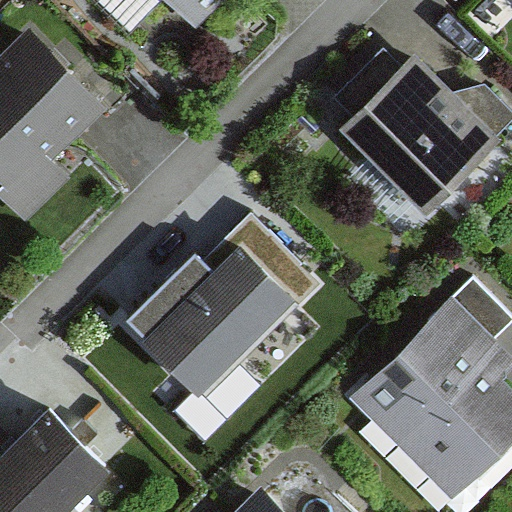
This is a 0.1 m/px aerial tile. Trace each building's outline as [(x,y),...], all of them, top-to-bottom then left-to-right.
[(226,0),(189,0),(207,19),(226,0)] [(0,187),(0,194),(21,216),(67,173),(47,151),(98,104),(29,30),(0,56),(0,179),(4,184),(0,187)] [(499,139),(412,49),(338,120),(424,210),(499,139)] [(190,250),(120,316),(191,391),(288,299),(232,240),(205,266),(190,250)] [(350,392),(447,493),(511,431),(511,389),(499,376),(511,363),(511,357),(452,295),(350,392)] [(54,511),(101,468),(44,409),(0,450),(0,511),(54,511)] [(281,511),(255,484),(225,511),(281,511)]
